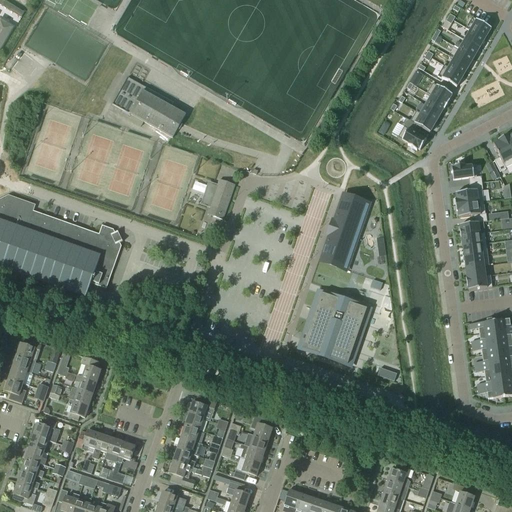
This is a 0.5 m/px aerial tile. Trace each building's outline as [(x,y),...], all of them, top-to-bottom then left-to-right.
[(5,2),(2,7),(9,11),(12,6),(5,2)] [(472,18),(465,30),(469,32),(485,40),(491,30),(472,18)] [(469,32),(464,41),(479,50),(485,40),(469,32)] [(464,41),(459,50),(474,59),(479,50),(464,41)] [(459,50),(453,60),(468,69),(474,59),(459,50)] [(10,62),(22,72),(29,64),(18,53),(10,62)] [(448,69),(463,78),(468,69),(453,60),(448,69)] [(444,66),(437,78),(456,89),(463,78),(448,69),(444,66)] [(432,85),(426,95),(430,97),(446,107),(449,101),(452,96),(432,85)] [(141,93),(129,115),(132,117),(131,119),(129,122),(140,129),(142,125),(143,123),(171,139),(176,131),(177,128),(180,123),(183,117),(184,116),(171,109),(141,93)] [(430,97),(425,106),(441,115),(443,111),(444,111),(446,107),(430,97)] [(425,106),(420,115),(435,124),(441,115),(425,106)] [(410,123),(416,126),(429,134),(435,124),(420,115),(416,112),(410,123)] [(404,128),(397,139),(408,145),(407,146),(416,152),(420,152),(426,141),(412,133),(416,126),(410,123),(406,120),(402,127),(404,128)] [(508,136),(503,139),(511,156),(511,135),(509,137),(508,136)] [(498,143),(493,146),(499,159),(494,162),(500,173),(505,170),(505,169),(511,165),(511,156),(503,139),(498,141),(498,143)] [(454,169),(451,169),(453,182),(468,180),(469,186),(482,184),(481,178),(476,179),(474,167),(472,167),(462,168),(462,166),(454,167),(454,169)] [(496,171),(489,174),(493,182),(500,178),(496,171)] [(209,186),(202,205),(211,207),(208,215),(222,220),(223,218),(234,186),(220,181),(217,189),(209,186)] [(456,201),(454,201),(455,207),(483,203),(482,191),(482,184),(469,186),(470,192),(455,194),(456,201)] [(0,272),(84,301),(85,301),(90,285),(107,238),(99,235),(98,235),(94,233),(90,232),(87,231),(68,224),(43,216),(40,215),(33,212),(35,206),(26,203),(8,196),(0,200),(0,272)] [(332,221),(327,236),(329,237),(320,263),(342,270),(365,204),(343,196),(334,222),(332,221)] [(483,203),(455,207),(456,213),(458,212),(458,219),(473,217),(474,224),(474,225),(483,223),(487,223),(486,215),(485,215),(483,203)] [(213,223),(208,236),(216,239),(220,227),(221,226),(213,223)] [(474,224),(459,226),(460,231),(459,231),(460,238),(461,238),(484,235),(483,223),(474,225),(474,224)] [(90,285),(106,290),(121,247),(119,244),(122,243),(117,233),(115,234),(113,231),(102,227),(99,235),(107,238),(90,285)] [(484,235),(461,238),(462,248),(486,245),(484,235)] [(486,245),(462,248),(464,259),(487,256),(486,245)] [(487,256),(464,259),(465,270),(484,267),(484,268),(489,267),(487,256)] [(484,267),(465,270),(466,280),(467,281),(485,278),(485,277),(484,268),(484,267)] [(466,280),(467,287),(468,292),(492,288),(490,277),(485,277),(485,278),(467,281),(466,280)] [(349,367),(370,311),(319,293),(298,349),(349,367)] [(509,321),(493,323),(495,334),(511,331),(511,326),(510,327),(509,321)] [(493,323),(469,326),(469,331),(478,330),(479,336),(495,334),(493,323)] [(511,331),(495,334),(496,345),(511,343),(510,337),(511,336),(511,331)] [(480,342),(471,343),(472,348),(496,345),(495,334),(479,336),(480,342)] [(20,344),(16,357),(36,363),(41,347),(40,347),(31,344),(29,343),(28,347),(20,344)] [(511,343),(496,345),(498,355),(511,353),(511,348),(511,349),(511,343)] [(496,345),(472,348),(472,353),(481,351),(482,357),(498,355),(496,345)] [(511,353),(498,355),(499,366),(511,364),(511,353)] [(483,363),(474,365),(474,369),(499,366),(498,355),(482,357),(483,363)] [(13,357),(11,363),(14,364),(12,368),(27,373),(32,375),(36,363),(16,357),(16,358),(13,357)] [(97,370),(99,363),(84,358),(81,365),(86,366),(82,378),(97,383),(101,371),(97,370)] [(511,364),(499,366),(501,377),(511,375),(511,364)] [(499,366),(474,369),(475,374),(484,373),(485,379),(501,377),(499,366)] [(27,373),(12,368),(8,380),(23,385),(27,373)] [(386,372),(384,379),(394,382),(396,375),(386,372)] [(511,375),(501,377),(502,387),(511,386),(511,375)] [(78,390),(92,395),(93,394),(95,394),(96,390),(94,389),(97,383),(82,378),(77,377),(75,383),(80,384),(78,390)] [(485,385),(477,386),(477,391),(502,387),(501,377),(485,379),(485,385)] [(21,391),(23,385),(8,380),(4,392),(10,394),(8,401),(21,405),(25,393),(21,391)] [(51,394),(59,397),(62,389),(53,386),(51,394)] [(511,386),(502,387),(503,399),(511,397),(511,386)] [(502,387),(477,391),(478,395),(487,394),(488,401),(503,399),(502,387)] [(72,388),(70,394),(76,396),(74,402),(88,407),(92,395),(78,390),(72,388)] [(37,390),(34,400),(43,403),(46,393),(37,390)] [(192,403),(192,405),(190,404),(188,410),(190,411),(188,415),(203,420),(207,410),(213,412),(216,404),(198,398),(195,404),(192,403)] [(77,422),(79,417),(84,419),(88,407),(74,402),(70,401),(68,406),(69,407),(72,408),(70,414),(69,419),(77,422)] [(184,427),(199,432),(203,420),(188,415),(184,427)] [(254,417),(250,429),(256,431),(253,437),(268,442),(272,430),(267,428),(269,422),(254,417)] [(35,425),(32,431),(35,432),(33,437),(48,442),(55,445),(60,433),(55,431),(57,424),(46,421),(44,427),(37,424),(37,426),(35,425)] [(180,439),(195,444),(199,432),(184,427),(180,439)] [(76,448),(93,454),(99,435),(87,431),(86,434),(82,433),(76,448)] [(111,439),(99,435),(93,454),(91,459),(97,461),(100,452),(106,454),(111,439)] [(248,435),(244,448),(249,449),(264,454),(268,442),(253,437),(248,435)] [(48,442),(33,437),(29,449),(43,454),(48,442)] [(111,439),(106,454),(118,458),(123,443),(111,439)] [(195,444),(180,439),(176,450),(191,455),(199,458),(203,446),(195,444)] [(117,474),(119,469),(121,464),(123,459),(130,462),(135,447),(123,443),(118,458),(116,463),(115,467),(113,472),(113,473),(110,481),(122,485),(125,477),(117,474)] [(264,454),(249,449),(244,448),(240,447),(239,450),(243,451),(240,459),(245,461),(260,466),(264,454)] [(24,455),(26,455),(24,461),(39,466),(44,467),(45,461),(41,460),(43,454),(29,449),(27,448),(24,455)] [(193,469),(195,463),(189,461),(191,455),(176,450),(172,462),(193,469)] [(37,471),(39,466),(24,461),(20,472),(35,477),(42,479),(44,473),(37,471)] [(233,478),(244,482),(246,475),(253,478),(254,476),(256,477),(260,466),(245,461),(242,472),(236,470),(234,474),(233,478)] [(201,472),(193,469),(172,462),(168,474),(183,479),(181,486),(192,490),(195,483),(187,480),(190,473),(200,476),(209,480),(211,475),(201,472)] [(408,470),(400,467),(398,472),(391,470),(387,482),(402,487),(408,489),(410,484),(405,478),(408,470)] [(35,477),(20,472),(16,484),(31,489),(37,491),(39,485),(33,483),(35,477)] [(387,482),(383,494),(404,501),(405,496),(400,494),(402,487),(387,482)] [(244,488),(230,483),(229,487),(226,495),(233,497),(231,504),(245,509),(249,496),(242,494),(244,488)] [(12,495),(14,496),(12,500),(32,506),(35,497),(29,495),(31,489),(16,484),(12,495)] [(108,485),(105,494),(106,494),(110,496),(118,498),(121,489),(108,485)] [(461,488),(455,506),(470,511),(477,493),(461,488)] [(63,504),(60,511),(61,511),(73,511),(77,501),(78,501),(79,497),(73,495),(72,499),(66,497),(67,493),(61,491),(57,503),(63,504)] [(282,511),(295,511),(301,495),(289,491),(282,511)] [(162,493),(158,505),(172,510),(176,511),(192,511),(189,511),(189,509),(184,508),(186,502),(176,498),(162,493)] [(46,494),(42,506),(51,509),(55,497),(46,494)] [(383,494),(379,506),(394,511),(397,511),(400,511),(404,501),(383,494)] [(301,495),(295,511),(308,511),(313,499),(301,495)] [(83,503),(78,501),(77,501),(73,511),(86,511),(89,505),(90,501),(84,499),(83,503)] [(313,499),(308,511),(322,511),(325,503),(313,499)] [(95,507),(89,505),(86,511),(99,511),(102,505),(97,503),(95,507)] [(325,503),(322,511),(335,511),(337,507),(325,503)]
